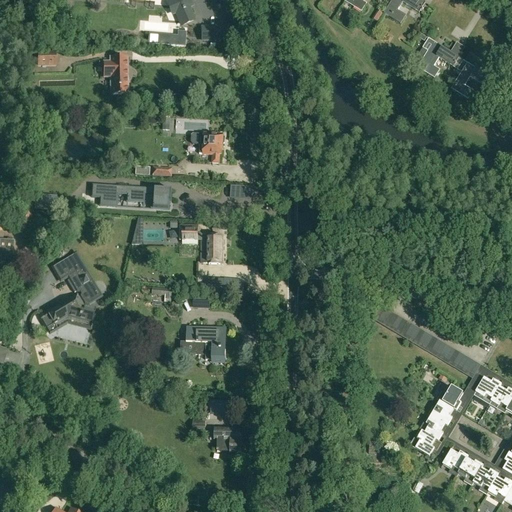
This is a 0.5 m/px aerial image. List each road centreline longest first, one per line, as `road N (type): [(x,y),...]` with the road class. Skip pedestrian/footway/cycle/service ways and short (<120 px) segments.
road 1 (tertiary): [(292,272),(287,80),(258,0)]
road 2 (tertiary): [(286,511),(292,272)]
road 3 (residential): [(511,314),(292,272)]
road 4 (residential): [(172,511),(0,407)]
